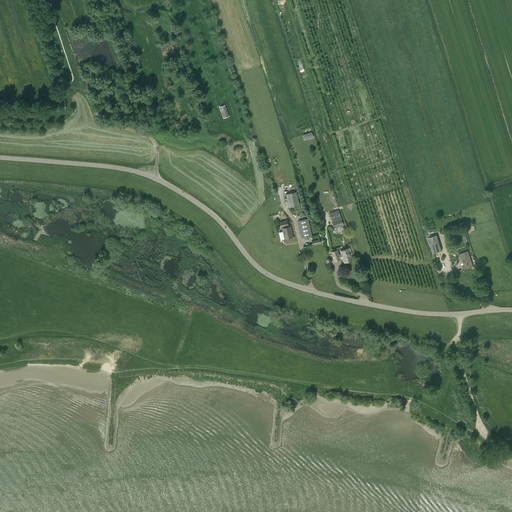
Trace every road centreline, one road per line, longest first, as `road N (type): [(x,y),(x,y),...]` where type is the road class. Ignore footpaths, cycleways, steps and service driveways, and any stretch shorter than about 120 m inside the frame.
road 1 (tertiary): [(0,159),(122,169),(162,181),(206,208),(279,281),(400,309),(511,310)]
road 2 (track): [(0,178),(142,193),(193,222),(265,298),(449,345)]
road 3 (track): [(461,314),(460,363),(483,433)]
